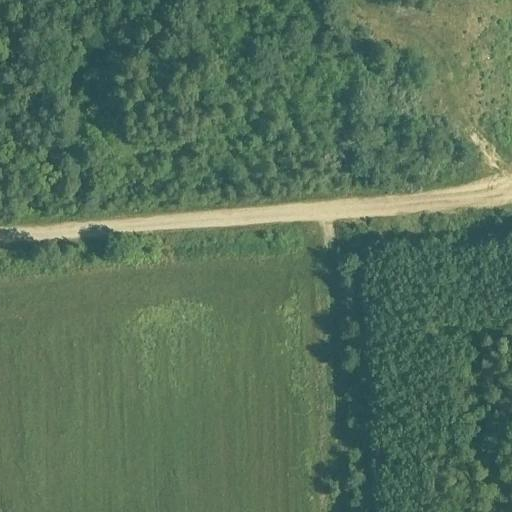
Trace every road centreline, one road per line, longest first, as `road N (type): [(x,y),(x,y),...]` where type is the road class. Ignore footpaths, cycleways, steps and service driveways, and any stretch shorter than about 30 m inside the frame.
road 1 (track): [(0,233),(511,182)]
road 2 (track): [(355,511),(342,196)]
